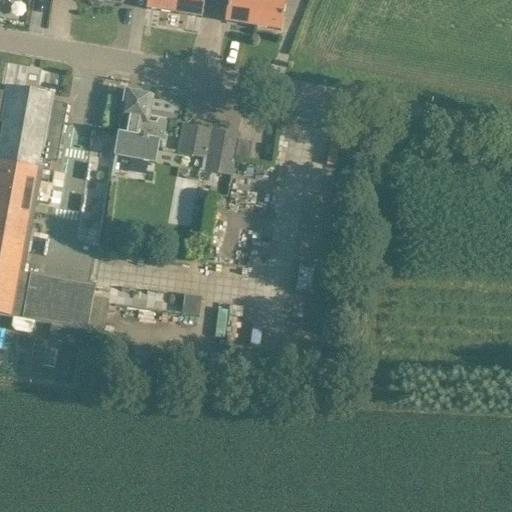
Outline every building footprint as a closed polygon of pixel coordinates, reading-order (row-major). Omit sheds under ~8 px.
[(147,0),(146,10),(174,14),(176,0),(147,0)] [(176,0),(174,14),(200,18),(202,19),(204,0),(176,0)] [(228,0),(229,3),(225,22),(253,27),(257,4),(257,0),(228,0)] [(257,4),(253,27),(281,31),(284,11),(285,0),(273,0),(272,6),(257,4)] [(0,146),(0,315),(9,317),(17,273),(36,169),(47,171),(49,163),(57,165),(67,105),(52,103),(53,96),(5,87),(3,94),(0,93),(0,123),(4,125),(2,136),(1,143),(0,146)] [(125,93),(114,157),(155,164),(161,136),(164,137),(166,126),(166,122),(162,120),(158,120),(156,124),(147,122),(151,97),(125,93)] [(184,125),(181,140),(209,145),(207,160),(205,173),(232,178),(234,165),(239,135),(189,126),(184,125)] [(128,337),(168,342),(176,277),(136,272),(128,337)] [(197,312),(198,298),(184,296),(183,310),(197,312)] [(35,322),(38,323),(40,312),(31,310),(29,321),(35,322)] [(38,323),(46,324),(48,313),(40,312),(38,323)] [(56,315),(48,313),(46,324),(54,325),(56,315)] [(56,315),(54,325),(62,327),(64,316),(56,315)] [(70,328),(72,317),(64,316),(62,327),(70,328)] [(80,319),(72,317),(70,328),(78,329),(80,319)] [(29,321),(13,318),(11,328),(15,333),(32,336),(35,322),(29,321)] [(80,319),(78,329),(86,331),(88,320),(80,319)]
